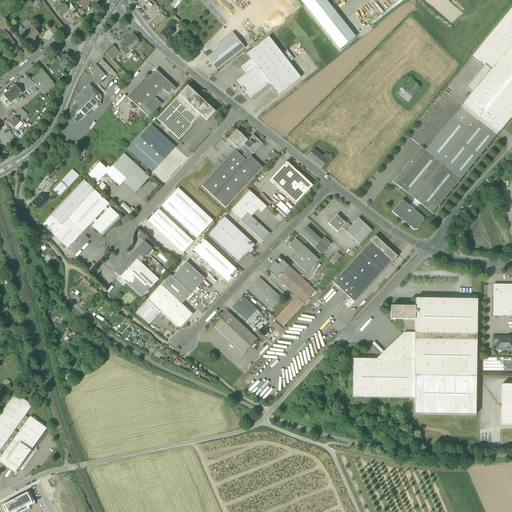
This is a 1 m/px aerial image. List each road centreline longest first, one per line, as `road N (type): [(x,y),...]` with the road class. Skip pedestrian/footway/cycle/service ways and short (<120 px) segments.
road 1 (track): [(262,421),(67,468),(45,396)]
road 2 (track): [(271,411),(184,357),(65,263)]
road 3 (residential): [(428,248),(267,415)]
road 4 (residential): [(187,338),(331,182)]
road 5 (residential): [(120,239),(239,110)]
road 6 (residential): [(117,0),(239,110)]
road 7 (tertiary): [(0,171),(54,125),(85,52)]
road 8 (unclassified): [(511,153),(428,248)]
road 9 (track): [(84,464),(47,349)]
